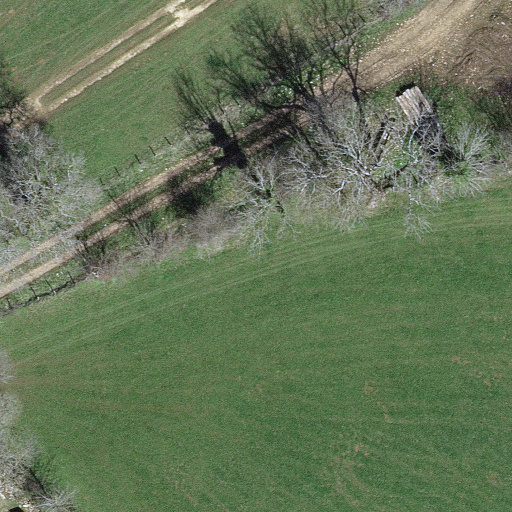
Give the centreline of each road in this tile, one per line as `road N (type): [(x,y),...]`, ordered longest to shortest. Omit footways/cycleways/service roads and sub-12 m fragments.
road 1 (track): [(0,288),(234,143),(424,0)]
road 2 (track): [(182,0),(0,139)]
